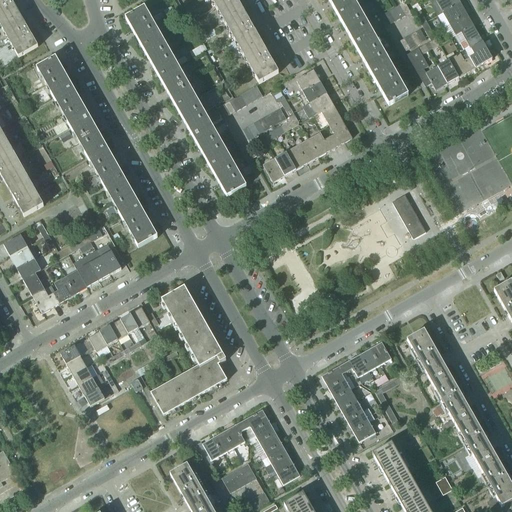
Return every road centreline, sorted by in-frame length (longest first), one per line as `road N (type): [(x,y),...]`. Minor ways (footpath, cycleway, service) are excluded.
road 1 (residential): [(77,43),(196,253)]
road 2 (residential): [(218,240),(100,31)]
road 3 (residential): [(103,474),(269,381)]
road 4 (residential): [(218,240),(384,147)]
road 5 (residential): [(31,346),(196,253)]
road 6 (residential): [(384,147),(300,0)]
road 7 (residential): [(372,511),(291,370)]
road 8 (residential): [(291,370),(426,294)]
road 9 (residential): [(269,381),(343,511)]
road 10 (residential): [(291,370),(218,240)]
road 11 (residential): [(196,253),(269,381)]
road 12 (residential): [(384,147),(511,74)]
